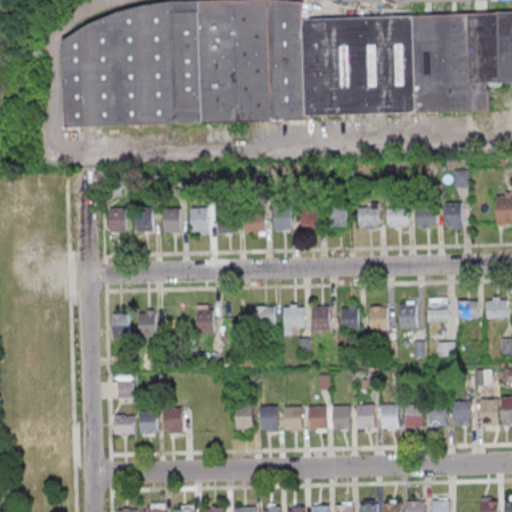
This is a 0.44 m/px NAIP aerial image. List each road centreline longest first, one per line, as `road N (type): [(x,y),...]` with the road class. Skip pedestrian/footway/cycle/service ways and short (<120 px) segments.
road 1 (residential): [(83,160),(511,147)]
road 2 (residential): [(511,263),(86,276)]
road 3 (residential): [(511,463),(91,475)]
road 4 (residential): [(92,511),(83,160)]
